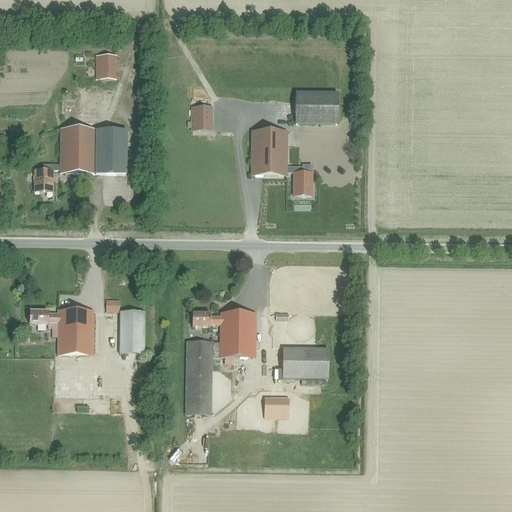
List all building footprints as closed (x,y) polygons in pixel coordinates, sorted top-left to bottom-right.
[(116,82),(116,58),(95,58),(95,82),(116,82)] [(95,107),(98,94),(92,92),(89,105),(95,107)] [(295,95),(295,126),(338,126),(338,95),(295,95)] [(191,108),(191,133),(212,133),(212,104),(204,104),(204,108),(191,108)] [(60,173),(59,176),(126,177),(126,132),(60,131),(60,167),(42,166),(42,172),(34,172),(34,194),(52,194),(53,173),(60,173)] [(311,198),(312,175),(301,175),(302,169),(286,169),(287,134),(251,133),(251,178),(286,178),(286,175),(293,175),(293,198),(311,198)] [(106,314),(119,314),(119,302),(106,302),(106,314)] [(48,314),(29,313),(29,327),(47,327),(47,325),(57,325),(57,358),(93,358),(93,313),(58,313),(58,316),(48,316),(48,314)] [(144,357),(145,314),(119,313),(119,357),(144,357)] [(220,328),(220,344),(219,359),(219,360),(255,360),(256,316),(220,315),(220,319),(210,318),(210,316),(192,316),(192,329),(210,329),(210,327),(220,328)] [(106,336),(118,336),(118,330),(111,330),(111,327),(106,327),(106,336)] [(219,359),(220,344),(186,344),(185,417),(212,417),(212,359),(219,359)] [(327,381),(328,351),(282,350),(282,381),(327,381)] [(288,421),(288,400),(264,400),(264,421),(288,421)]
